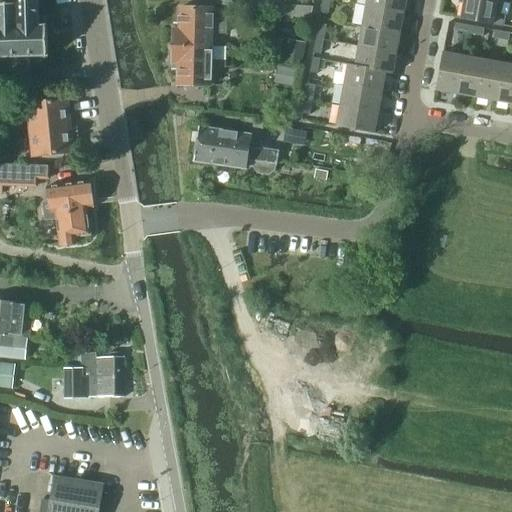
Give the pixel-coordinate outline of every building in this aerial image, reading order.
[(46,33),(46,26),(38,26),(37,0),(14,0),(15,3),(0,3),(0,27),(16,27),(16,30),(23,30),(23,34),(46,33)] [(262,3),(216,0),(215,9),(262,12),(262,3)] [(321,0),(319,13),(329,14),(330,0),(321,0)] [(365,0),(364,4),(403,11),(405,0),(365,0)] [(462,0),(459,17),(492,23),(503,25),(504,16),(500,15),(502,0),(462,0)] [(365,4),(361,25),(399,32),(403,11),(365,4)] [(280,5),(279,15),(311,18),(312,8),(280,5)] [(172,47),(210,47),(211,33),(224,34),(224,18),(211,18),(211,9),(178,9),(178,29),(172,28),(172,47)] [(454,23),(452,31),(469,34),(471,26),(454,23)] [(317,25),(315,37),(324,39),(326,27),(317,25)] [(361,25),(357,45),(396,52),(399,32),(361,25)] [(471,26),(469,34),(481,36),(482,28),(471,26)] [(0,72),(29,72),(28,58),(47,57),(46,33),(23,34),(23,30),(16,30),(16,27),(0,27),(0,72)] [(495,30),(494,38),(509,41),(510,33),(495,30)] [(315,37),(312,54),(321,56),(324,39),(315,37)] [(288,41),(284,62),(301,66),(305,44),(288,41)] [(357,45),(353,64),(392,71),(396,52),(357,45)] [(227,48),(210,47),(172,47),(171,63),(177,63),(177,85),(210,85),(210,59),(227,59),(227,48)] [(442,52),(435,91),(457,95),(465,56),(442,52)] [(465,56),(457,95),(477,98),(485,60),(465,56)] [(311,58),(309,73),(318,75),(320,60),(311,58)] [(485,60),(477,98),(498,102),(505,64),(485,60)] [(278,64),(274,81),(293,85),(296,68),(278,64)] [(347,64),(343,84),(380,92),(384,73),(392,75),(392,71),(353,64),(353,65),(347,64)] [(511,64),(505,64),(498,102),(511,104),(511,64)] [(307,85),(305,97),(313,98),(315,86),(307,85)] [(376,112),(380,92),(343,85),(339,104),(376,112)] [(305,97),(301,116),(310,118),(313,98),(305,97)] [(68,125),(66,98),(27,102),(32,156),(72,153),(70,137),(76,136),(75,124),(68,125)] [(372,134),(376,112),(339,104),(335,127),(372,134)] [(21,110),(11,111),(16,153),(25,152),(21,110)] [(243,117),(241,126),(261,129),(263,121),(243,117)] [(198,127),(193,161),(244,170),(245,167),(252,168),(257,174),(268,175),(275,171),(276,161),(277,157),(275,157),(274,164),(233,158),(234,154),(226,152),(227,148),(218,147),(219,137),(215,136),(216,129),(198,127)] [(216,129),(215,136),(219,137),(218,147),(227,148),(226,152),(234,154),(233,158),(274,164),(275,157),(277,157),(278,151),(248,146),(250,135),(216,129)] [(289,152),(278,151),(277,157),(276,161),(288,163),(289,152)] [(1,165),(0,184),(2,184),(35,185),(35,177),(35,166),(1,165)] [(315,170),(314,178),(326,180),(328,172),(315,170)] [(49,202),(42,203),(44,220),(55,219),(59,245),(75,243),(75,237),(89,235),(89,232),(92,230),(91,221),(88,220),(86,209),(92,208),(92,205),(90,205),(89,200),(91,200),(90,197),(89,181),(47,186),(49,202)] [(0,333),(26,337),(30,306),(0,302),(0,333)] [(27,341),(0,338),(0,358),(25,361),(27,341)] [(96,354),(80,354),(80,366),(81,366),(81,374),(94,374),(94,375),(123,376),(123,354),(108,353),(108,358),(96,358),(96,354)] [(0,364),(0,388),(12,390),(15,366),(0,364)] [(80,366),(64,366),(64,396),(85,397),(85,395),(123,395),(123,376),(94,375),(94,374),(81,374),(81,366),(80,366)] [(97,511),(102,485),(53,476),(49,499),(41,498),(38,511),(97,511)]
